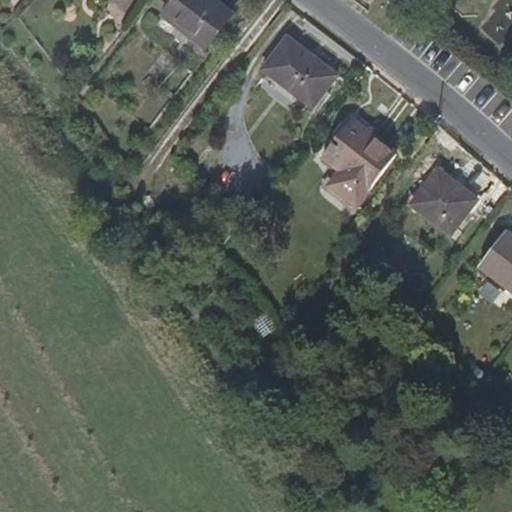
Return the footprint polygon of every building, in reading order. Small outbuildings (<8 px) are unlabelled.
[(234,13),(216,0),(175,0),(162,17),(206,50),(234,13)] [(337,75),(289,38),(265,70),(313,107),(337,75)] [(356,207),(398,154),(352,120),(322,158),(341,172),(330,187),(356,207)] [(451,234),(478,200),(440,170),(413,205),(451,234)] [(511,234),(508,231),(478,269),(511,293),(511,234)]
